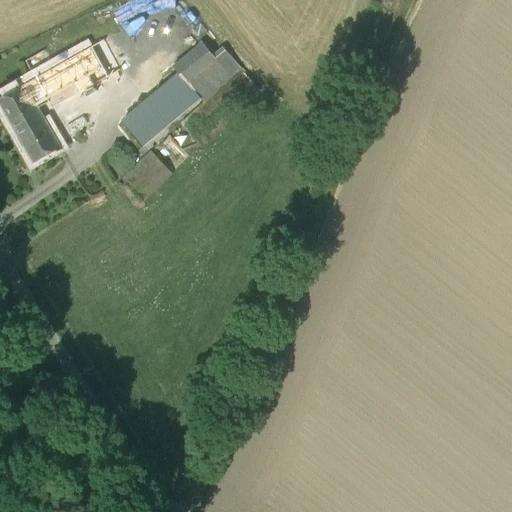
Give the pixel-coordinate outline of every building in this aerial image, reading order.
[(35,78),(24,84),(41,114),(73,96),(73,97),(80,93),(95,85),(94,85),(120,70),(104,39),(41,75),(35,78)] [(223,47),(213,55),(202,42),(173,66),(179,73),(123,120),(143,145),(200,98),(204,103),(240,69),(241,69),(223,47)] [(38,69),(32,73),(35,78),(41,75),(38,69)] [(204,103),(182,124),(201,145),(259,90),(241,69),(240,69),(204,103)] [(24,84),(0,97),(0,104),(33,162),(60,147),(41,114),(24,84)] [(171,173),(152,152),(122,180),(141,200),(171,173)]
